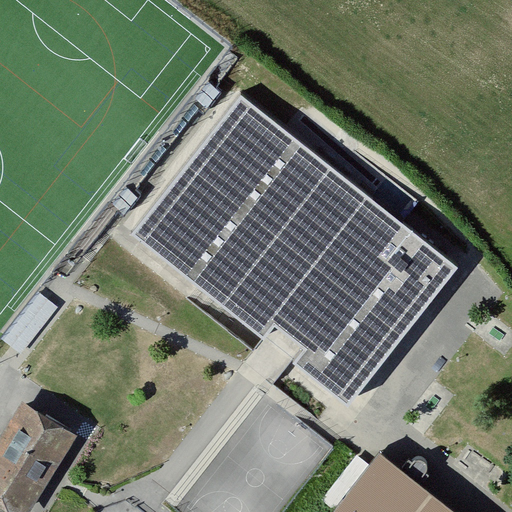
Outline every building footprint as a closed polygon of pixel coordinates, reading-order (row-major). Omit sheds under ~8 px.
[(207,108),(220,92),(209,82),(195,99),(207,108)] [(244,94),(135,231),(265,334),(276,320),(291,331),(306,344),(294,359),(299,363),(353,405),(433,305),(462,267),(456,261),(403,220),(373,196),(336,167),(244,94)] [(138,198),(126,188),(113,204),(120,210),(125,214),(138,198)] [(22,355),(59,307),(38,291),(1,339),(22,355)] [(75,432),(22,400),(0,436),(0,504),(12,511),(25,511),(50,472),(75,432)] [(455,511),(428,490),(418,483),(426,473),(427,471),(427,468),(426,465),(424,463),(421,461),(418,461),(415,462),(413,464),(406,473),(376,450),(366,463),(331,507),(327,511),(455,511)] [(328,504),(331,507),(366,463),(357,456),(351,464),(322,500),(328,504)]
